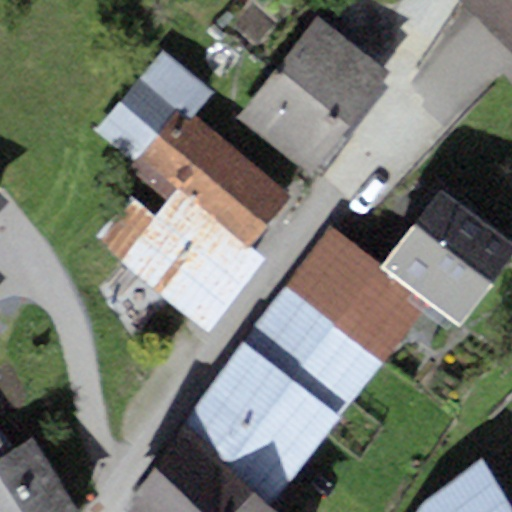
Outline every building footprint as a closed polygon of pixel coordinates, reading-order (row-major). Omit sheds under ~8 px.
[(511,0),(465,0),(511,50),(511,0)] [(391,83),(322,28),(241,129),(310,184),(391,83)] [(223,110),(167,67),(111,127),(147,166),(187,117),(205,132),(223,110)] [(205,132),(187,117),(147,166),(138,177),(174,207),(241,262),(251,251),(291,202),(205,132)] [(511,273),(511,250),(444,202),(384,279),(429,311),(467,333),(511,273)] [(161,226),(130,208),(102,245),(215,341),(270,271),(251,251),(241,262),(174,207),(161,226)] [(384,279),(329,239),(288,296),(388,368),(429,311),(384,279)] [(388,368),(288,296),(248,348),(345,422),(388,368)] [(273,511),(345,422),(248,348),(187,443),(262,511),(273,511)] [(262,511),(187,443),(125,511),(126,511),(262,511)] [(71,511),(34,450),(3,468),(0,470),(0,511),(71,511)] [(430,511),(511,511),(511,505),(491,472),(430,511)]
